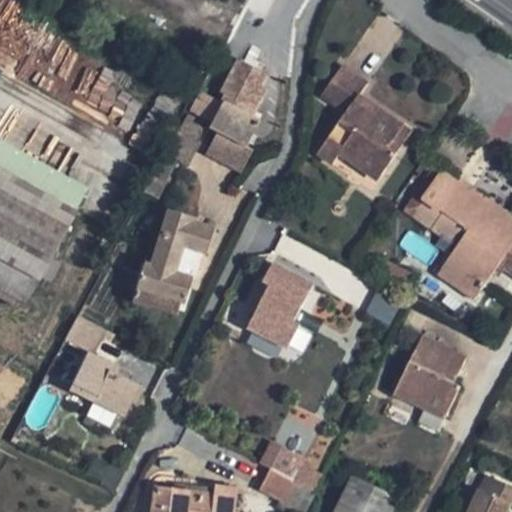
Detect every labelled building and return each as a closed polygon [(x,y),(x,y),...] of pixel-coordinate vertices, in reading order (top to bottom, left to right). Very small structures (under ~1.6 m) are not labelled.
[(382,175),(397,153),(389,147),(403,125),(384,112),(380,118),(355,100),(367,82),(343,65),(322,94),(347,112),(319,154),(334,164),(344,148),(382,175)] [(202,118),(212,98),(200,92),(190,112),(202,118)] [(221,112),(252,129),(256,122),(212,98),(202,118),(214,124),(221,112)] [(238,154),(252,129),(221,112),(214,124),(207,137),(238,154)] [(180,131),(198,141),(201,121),(188,115),(180,131)] [(389,147),(397,153),(412,131),(403,125),(389,147)] [(180,131),(176,129),(163,154),(165,155),(146,191),(158,198),(178,162),(187,166),(200,142),(198,141),(180,131)] [(0,137),(0,169),(75,211),(84,184),(0,137)] [(425,199),(444,174),(435,168),(405,211),(453,245),(465,228),(425,199)] [(0,297),(21,309),(75,211),(0,169),(0,297)] [(511,215),(447,170),(444,174),(425,199),(465,228),(470,231),(439,275),(475,300),(499,265),(508,252),(511,255),(511,215)] [(145,263),(137,286),(164,296),(162,301),(179,306),(196,250),(206,253),(213,228),(167,213),(152,265),(145,263)] [(511,273),(511,255),(508,252),(499,265),(511,273)] [(275,265),(266,283),(272,286),(260,310),(250,328),(288,348),(299,327),(294,324),(313,285),(275,265)] [(272,286),(266,283),(254,307),(260,310),(272,286)] [(164,296),(137,286),(133,299),(177,314),(179,306),(162,301),(164,296)] [(94,355),(107,330),(78,315),(65,339),(94,355)] [(422,404),(447,417),(475,361),(426,336),(397,393),(422,404)] [(101,432),(111,413),(70,392),(60,412),(80,422),(69,444),(89,454),(91,449),(93,449),(101,432)] [(441,430),(447,417),(422,404),(416,417),(441,430)] [(121,418),(111,413),(101,432),(112,437),(121,418)] [(297,482),(305,465),(321,434),(289,418),(275,444),(282,448),(272,469),(297,482)] [(315,492),(318,494),(327,476),(305,465),(297,482),(315,492)] [(289,511),(304,511),(315,492),(297,482),(272,469),(261,491),(284,503),(281,508),(289,511)] [(511,504),(511,484),(489,474),(470,511),(507,511),(511,504)] [(392,511),(399,500),(353,478),(335,511),(392,511)] [(234,511),(238,490),(216,488),(215,495),(157,489),(154,511),(234,511)]
